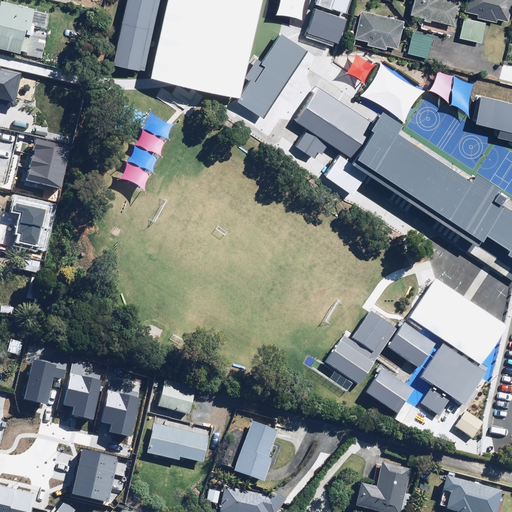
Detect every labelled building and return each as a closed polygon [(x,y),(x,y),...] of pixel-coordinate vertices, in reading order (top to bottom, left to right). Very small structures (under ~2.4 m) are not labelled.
[(0,46),(22,51),(27,28),(31,29),(33,23),(48,26),(51,12),(35,10),(35,9),(36,6),(33,6),(34,1),(30,0),(20,0),(20,3),(3,0),(1,0),(0,5),(0,46)] [(144,69),(159,0),(128,0),(115,62),(144,69)] [(163,0),(147,73),(237,93),(257,0),(163,0)] [(317,0),(307,37),(338,46),(350,0),(317,0)] [(414,0),(411,15),(424,18),(423,20),(431,22),(432,19),(456,25),(462,1),(457,0),(414,0)] [(511,6),(511,0),(466,0),(464,10),(478,13),(477,17),(497,22),(498,18),(510,20),(511,6)] [(403,21),(362,12),(356,39),(398,48),(403,21)] [(481,42),(485,21),(463,16),(459,37),(481,42)] [(433,35),(413,30),(407,53),(428,58),(433,35)] [(248,79),(236,96),(262,113),(305,50),(279,32),(259,60),(255,57),(243,75),(248,79)] [(0,111),(4,92),(15,94),(18,82),(0,78),(0,111)] [(511,89),(475,81),(471,99),(511,108),(511,89)] [(401,118),(387,109),(377,125),(314,84),(292,118),(304,126),(292,143),(315,158),(326,141),(371,170),(364,180),(509,273),(511,267),(511,203),(395,128),(401,118)] [(47,113),(29,112),(27,134),(46,135),(47,113)] [(367,173),(339,153),(324,173),(352,193),(367,173)] [(45,231),(28,227),(22,247),(39,251),(41,245),(45,231)] [(46,280),(31,277),(27,300),(41,303),(46,280)] [(460,303),(440,291),(425,314),(445,326),(460,303)] [(342,334),(324,361),(359,384),(397,326),(369,308),(351,335),(372,348),(370,352),(342,334)] [(434,347),(403,327),(386,353),(417,373),(434,347)] [(46,349),(30,344),(24,361),(41,366),(46,349)] [(484,373),(442,344),(421,376),(431,382),(417,403),(439,418),(454,396),(464,403),(484,373)] [(101,368),(57,355),(53,370),(60,372),(55,387),(42,383),(36,400),(87,415),(101,368)] [(389,411),(405,386),(374,366),(358,392),(389,411)] [(197,387),(165,379),(158,407),(190,415),(197,387)] [(147,390),(134,388),(131,408),(144,410),(147,390)] [(483,422),(465,409),(453,426),(472,439),(483,422)] [(270,457),(280,430),(253,420),(234,470),(265,481),(274,458),(270,457)] [(146,452),(179,460),(178,463),(187,465),(189,459),(203,463),(210,437),(153,423),(146,452)] [(65,431),(65,429),(48,425),(38,472),(66,478),(69,463),(93,468),(99,437),(65,431)] [(376,486),(361,483),(356,508),(375,511),(402,511),(411,468),(381,462),(376,486)] [(497,511),(503,490),(446,475),(437,506),(459,511),(471,511),(472,511),(497,511)] [(276,511),(286,501),(277,491),(272,496),(225,486),(220,511),(276,511)] [(66,511),(63,497),(32,504),(34,511),(66,511)]
